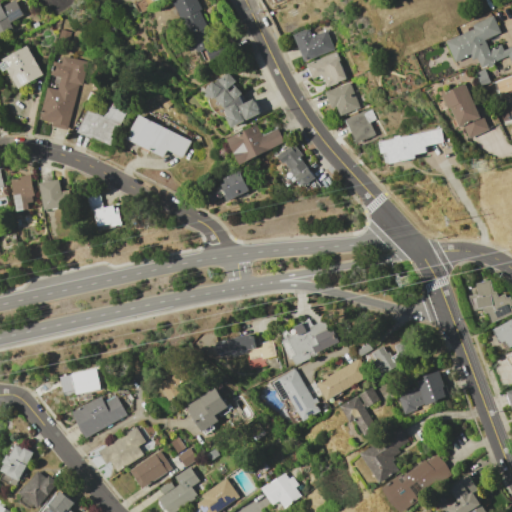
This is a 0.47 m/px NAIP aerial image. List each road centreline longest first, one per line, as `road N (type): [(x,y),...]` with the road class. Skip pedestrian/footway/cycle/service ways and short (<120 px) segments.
road 1 (tertiary): [(511,477),(419,250),(312,127),(243,0)]
road 2 (tertiary): [(0,336),(419,250)]
road 3 (tertiary): [(419,250),(386,242),(235,254),(0,304)]
road 4 (residential): [(0,144),(80,161),(208,226),(235,254),(240,287)]
road 5 (tertiary): [(268,282),(452,320)]
road 6 (residential): [(116,511),(24,404),(0,394)]
